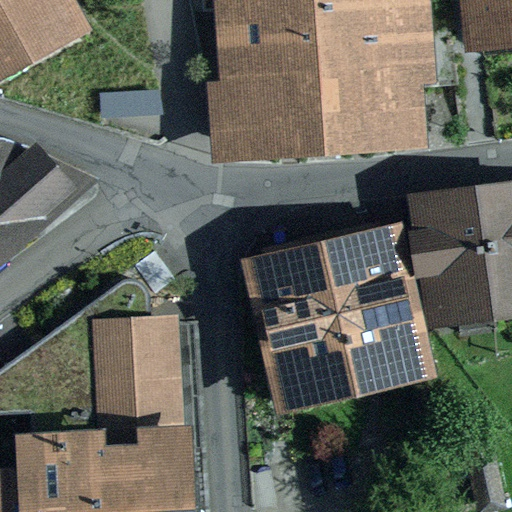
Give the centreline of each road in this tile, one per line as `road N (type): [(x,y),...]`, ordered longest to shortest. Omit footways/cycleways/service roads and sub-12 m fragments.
road 1 (residential): [(219,192),(231,511)]
road 2 (residential): [(219,192),(511,161)]
road 3 (residential): [(143,178),(0,288)]
road 4 (residential): [(0,122),(143,178)]
